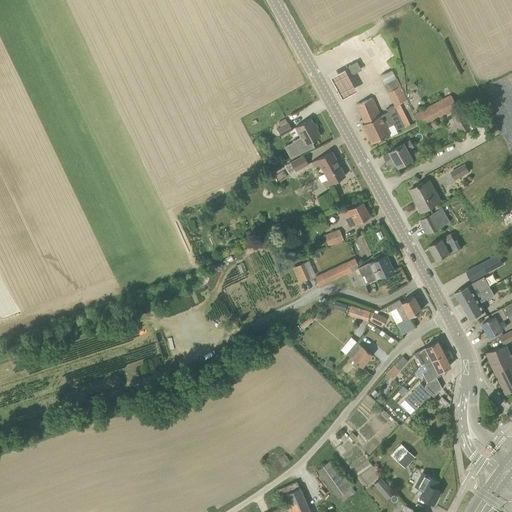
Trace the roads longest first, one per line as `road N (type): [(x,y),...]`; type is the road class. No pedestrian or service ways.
road 1 (secondary): [(448,316),(272,0)]
road 2 (residential): [(448,316),(403,344),(297,466),(230,511)]
road 3 (unknown): [(422,270),(395,293),(322,291),(240,328),(188,326)]
